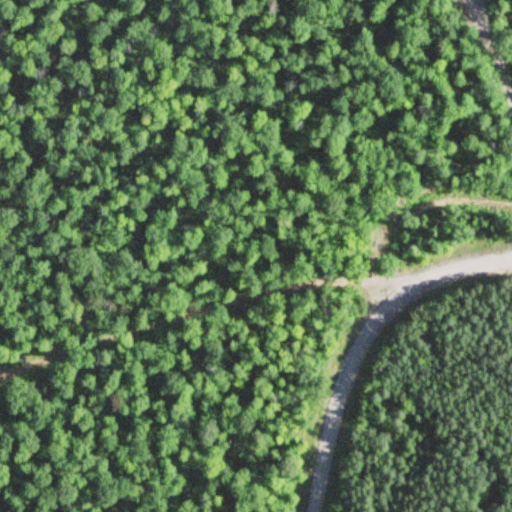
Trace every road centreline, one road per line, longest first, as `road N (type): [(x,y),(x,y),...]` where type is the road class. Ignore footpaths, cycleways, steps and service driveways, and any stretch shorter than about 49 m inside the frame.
road 1 (track): [(381,288),(125,318),(0,371)]
road 2 (residential): [(314,511),(329,409),(348,355),(371,324),(405,292),(469,265),(511,258)]
